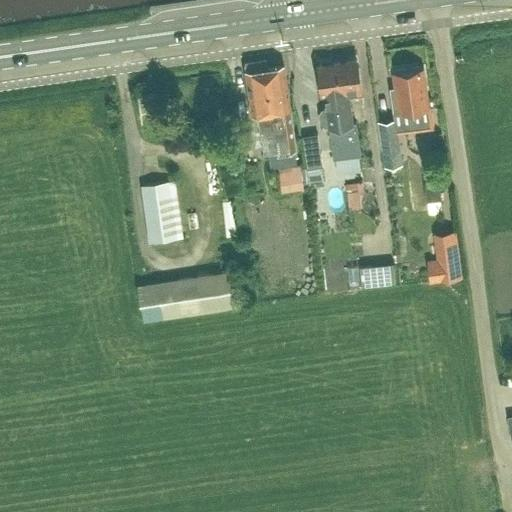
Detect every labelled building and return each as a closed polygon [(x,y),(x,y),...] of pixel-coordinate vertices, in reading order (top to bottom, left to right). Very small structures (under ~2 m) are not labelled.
[(244,61),(245,69),(251,113),(253,129),(261,128),(264,152),(293,148),(290,124),(291,124),(289,108),(283,64),(267,66),(266,58),(244,61)] [(321,92),(324,92),(324,90),(339,88),(341,99),(348,98),(347,94),(361,93),(356,58),(317,63),(321,92)] [(393,110),(428,105),(423,65),(391,70),(394,86),(390,87),(393,110)] [(332,156),(358,153),(359,153),(355,123),(355,121),(351,122),(348,98),(341,99),(339,88),(324,90),(324,92),(326,107),(321,107),(318,111),(319,121),(323,124),(328,123),(332,156)] [(400,161),(394,118),(377,120),(383,163),(400,161)] [(424,119),(398,122),(399,134),(426,131),(424,119)] [(306,167),(321,165),(319,150),(304,152),(306,167)] [(339,157),(341,169),(357,166),(356,155),(339,157)] [(280,167),(282,189),(302,186),(300,165),(280,167)] [(147,232),(184,230),(181,174),(144,176),(147,232)] [(347,178),(328,180),(328,194),(348,193),(347,178)] [(427,199),(440,197),(438,180),(425,181),(427,199)] [(367,208),(362,186),(350,188),(354,211),(367,208)] [(185,224),(194,224),(193,205),(184,205),(185,224)] [(430,275),(463,273),(460,223),(437,225),(439,256),(429,256),(430,275)] [(360,285),(374,284),(372,264),(358,265),(360,285)] [(138,286),(143,318),(236,303),(231,271),(138,286)]
